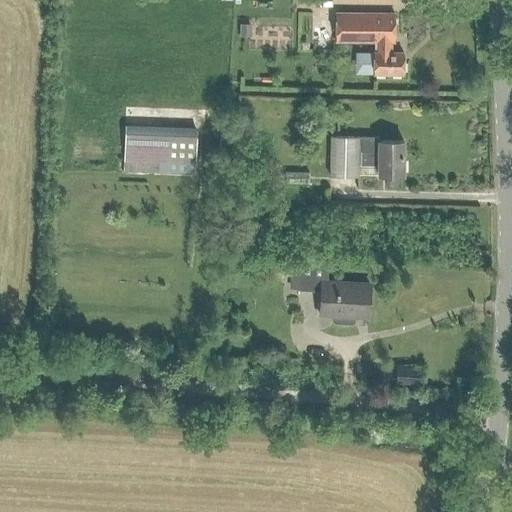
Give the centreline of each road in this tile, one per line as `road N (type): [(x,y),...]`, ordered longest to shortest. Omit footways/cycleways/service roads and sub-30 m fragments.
road 1 (tertiary): [(488,511),(507,239),(503,0)]
road 2 (track): [(0,377),(497,415)]
